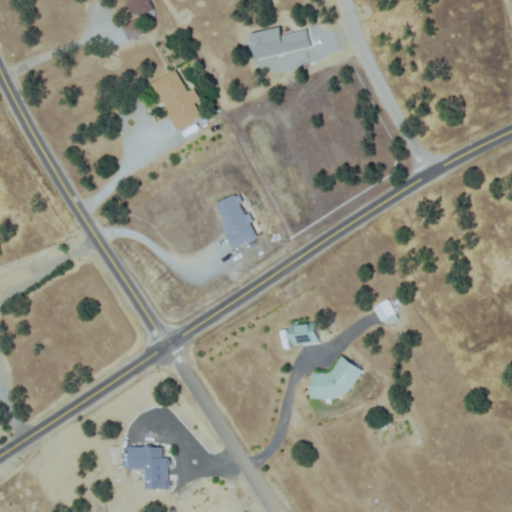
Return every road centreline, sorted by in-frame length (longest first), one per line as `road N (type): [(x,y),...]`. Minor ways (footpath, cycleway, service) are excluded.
road 1 (residential): [(511,130),(348,224),(0,455)]
road 2 (residential): [(272,511),(53,177),(0,79)]
road 3 (residential): [(424,176),(339,0)]
